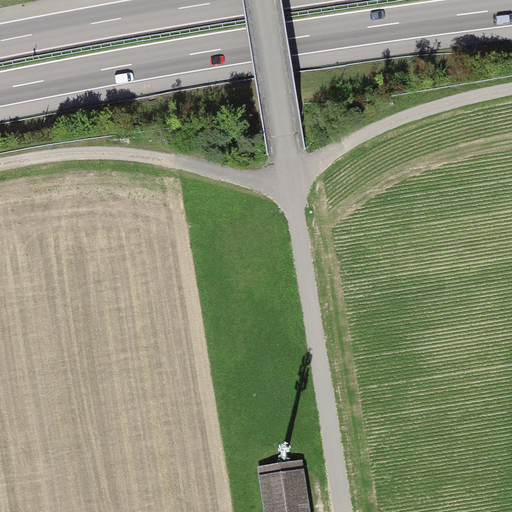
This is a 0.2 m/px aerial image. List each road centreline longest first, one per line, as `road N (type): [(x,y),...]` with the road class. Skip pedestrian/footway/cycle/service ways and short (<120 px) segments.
road 1 (track): [(0,164),(135,155),(252,181),(291,180),(398,120),(511,88)]
road 2 (track): [(345,511),(263,0)]
road 3 (motorway): [(0,89),(511,8)]
road 4 (motorway): [(235,0),(0,41)]
